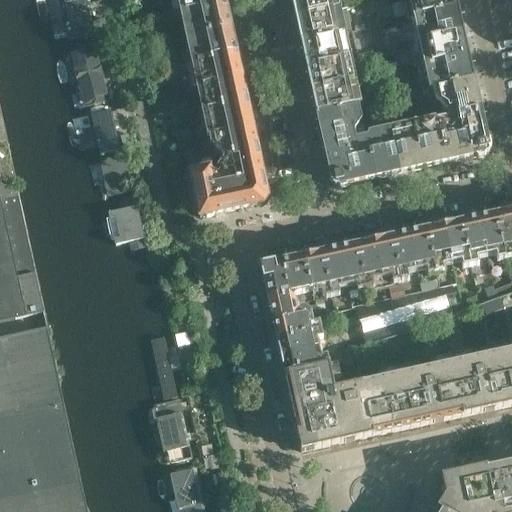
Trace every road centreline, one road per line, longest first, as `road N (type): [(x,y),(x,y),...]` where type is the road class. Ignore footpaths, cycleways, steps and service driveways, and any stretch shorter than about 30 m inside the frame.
road 1 (residential): [(289,511),(235,256),(304,235)]
road 2 (residential): [(304,235),(256,0)]
road 3 (residential): [(304,235),(511,187)]
road 4 (residential): [(511,159),(478,0)]
